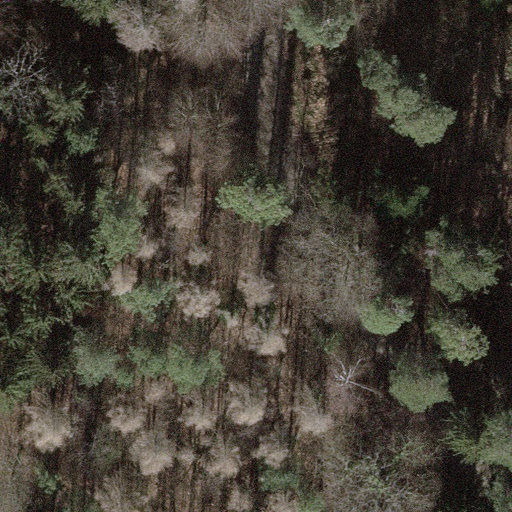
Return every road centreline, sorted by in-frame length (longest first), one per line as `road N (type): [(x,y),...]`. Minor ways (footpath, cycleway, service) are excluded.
road 1 (track): [(277,127),(362,310),(511,495)]
road 2 (track): [(277,127),(280,0)]
